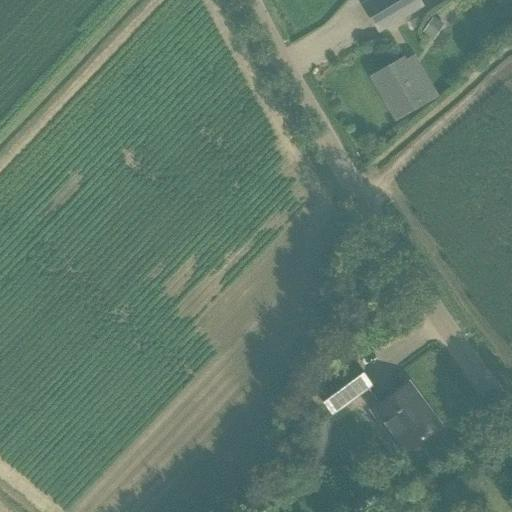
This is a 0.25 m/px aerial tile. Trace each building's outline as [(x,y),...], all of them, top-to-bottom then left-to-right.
[(423,7),(418,0),(370,0),(362,5),(379,33),(423,7)] [(432,19),(423,34),(433,40),(442,25),(432,19)] [(397,119),(414,109),(425,103),(401,61),(373,77),(397,119)] [(351,361),(312,390),(330,415),(370,387),(351,361)] [(408,385),(392,396),(370,412),(402,455),(435,430),(416,404),(420,401),(408,385)] [(309,422),(307,432),(326,436),(328,426),(309,422)]
